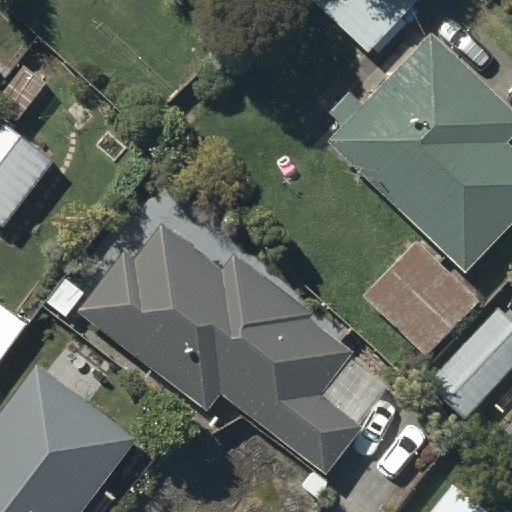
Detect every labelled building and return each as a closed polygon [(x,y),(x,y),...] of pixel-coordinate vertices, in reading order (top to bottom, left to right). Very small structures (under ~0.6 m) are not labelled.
[(308,0),(370,57),(423,0),(308,0)] [(326,146),(464,274),(511,225),(511,152),(506,147),(511,140),(511,113),(430,38),(363,109),(348,95),(329,115),(343,128),(326,146)] [(0,226),(5,230),(56,165),(0,123),(0,226)] [(223,398),(325,477),(361,430),(317,397),(350,355),(308,323),(313,317),(235,257),(224,271),(163,224),(137,258),(126,249),(75,314),(209,417),(223,398)] [(416,245),(365,298),(427,360),(480,307),(416,245)] [(421,386),(462,424),(511,370),(511,324),(494,307),(421,386)] [(0,511),(112,511),(115,508),(98,495),(135,446),(37,373),(0,418),(0,511)] [(511,425),(495,443),(511,459),(511,425)] [(301,511),(222,449),(171,511),(301,511)] [(484,511),(451,486),(430,511),(484,511)]
